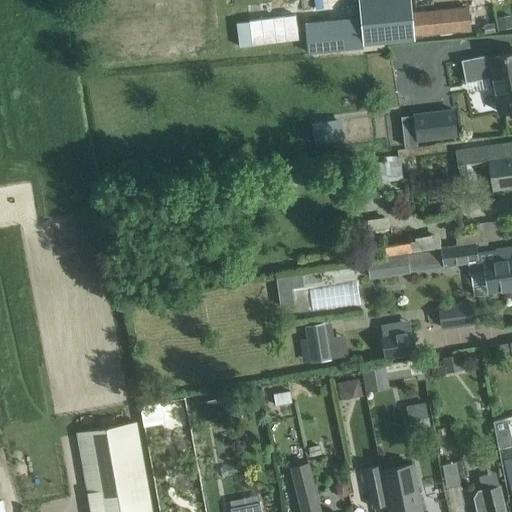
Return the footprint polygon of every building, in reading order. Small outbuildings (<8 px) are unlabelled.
[(411,0),(359,0),(363,43),(423,37),(422,33),(470,27),(468,8),(413,14),(411,0)] [(288,27),(314,26),(313,10),(288,11),(288,27)] [(510,15),(497,17),(499,29),(511,27),(510,15)] [(511,52),(489,57),(489,58),(485,59),(485,55),(461,59),(465,82),(488,77),(489,87),(495,86),(500,112),(511,109),(511,52)] [(458,136),(454,107),(413,112),(414,115),(417,141),(458,136)] [(313,122),(315,141),(345,138),(342,118),(313,122)] [(446,142),(397,149),(398,154),(398,157),(400,157),(447,150),(446,142)] [(511,142),(454,150),(457,170),(461,169),(463,184),(477,182),(475,167),(490,165),(494,190),(511,187),(511,142)] [(386,156),(389,181),(403,179),(400,157),(398,157),(398,154),(386,156)] [(456,231),(458,245),(477,242),(477,241),(505,237),(502,220),(477,224),(477,228),(456,231)] [(477,242),(458,245),(369,258),(372,277),(469,262),(471,273),(486,271),(489,291),(511,288),(511,246),(496,249),(497,256),(480,259),(477,242)] [(293,296),(279,298),(280,306),(294,304),(293,296)] [(437,306),(440,329),(475,324),(472,301),(437,306)] [(346,333),(333,334),(332,321),(299,323),(301,360),(347,357),(346,333)] [(413,328),(381,334),(385,358),(417,353),(413,328)] [(442,357),(445,373),(462,369),(459,353),(442,357)] [(419,358),(364,368),(366,383),(421,373),(419,358)] [(359,377),(336,382),(340,399),(363,395),(359,377)] [(290,390),(273,393),(275,405),(292,402),(290,390)] [(246,392),(243,408),(259,410),(261,394),(246,392)] [(216,398),(198,401),(201,421),(219,417),(216,398)] [(162,401),(145,404),(142,405),(146,426),(166,422),(162,401)] [(427,401),(406,405),(411,429),(431,425),(427,401)] [(511,444),(511,439),(507,418),(493,421),(499,447),(511,444)] [(152,511),(137,421),(78,432),(92,511),(152,511)] [(320,443),(309,446),(311,455),(322,452),(320,443)] [(458,460),(442,462),(446,487),(461,484),(458,460)] [(291,465),(302,511),(321,511),(308,461),(291,465)] [(382,469),(387,505),(388,511),(424,511),(412,462),(382,469)] [(387,505),(382,469),(382,465),(365,468),(373,507),(387,505)] [(474,496),(476,504),(477,511),(506,511),(497,473),(481,477),(483,489),(478,490),(474,496)] [(0,499),(0,511),(9,511),(7,499),(0,499)] [(262,511),(261,502),(245,504),(246,511),(262,511)]
